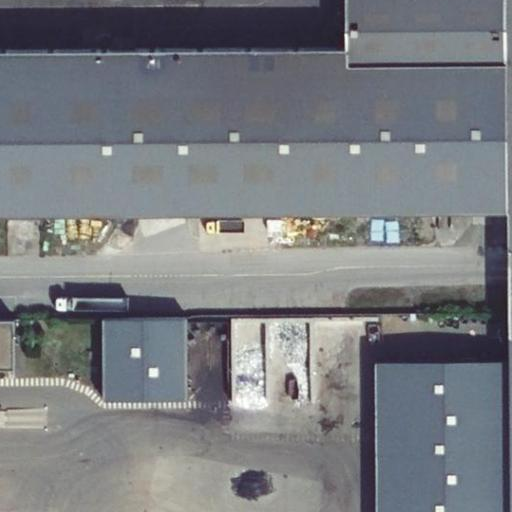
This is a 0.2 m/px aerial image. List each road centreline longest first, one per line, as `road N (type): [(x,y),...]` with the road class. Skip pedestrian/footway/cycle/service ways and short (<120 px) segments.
road 1 (residential): [(0,278),(300,278),(357,266),(506,264)]
road 2 (unknown): [(0,413),(53,412),(191,450),(331,446)]
